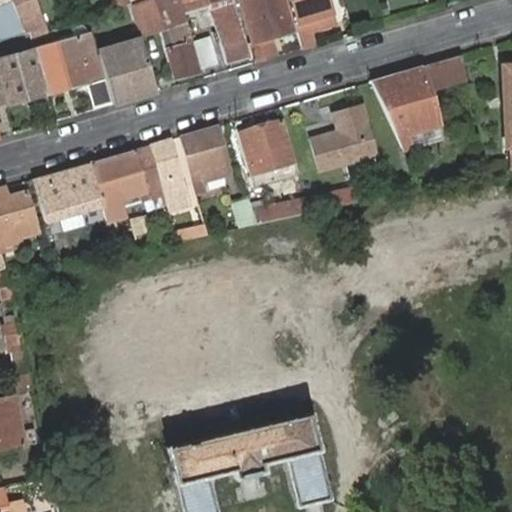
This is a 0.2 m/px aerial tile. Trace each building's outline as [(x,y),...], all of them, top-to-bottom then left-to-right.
[(0,0),(0,45),(25,39),(10,2),(8,0),(0,0)] [(8,0),(10,2),(25,39),(45,33),(31,0),(8,0)] [(147,0),(132,5),(129,6),(139,40),(139,41),(161,34),(167,34),(172,50),(166,52),(175,83),(196,77),(187,46),(191,44),(191,42),(180,6),(178,0),(147,0)] [(178,0),(180,6),(192,2),(194,8),(207,4),(224,67),(247,61),(229,0),(178,0)] [(292,26),(284,0),(237,0),(251,46),(248,48),(253,65),(276,59),(271,41),(294,33),(292,26)] [(325,0),(288,0),(296,24),(292,26),(294,33),(299,52),(315,48),(307,22),(330,15),(325,0)] [(71,38),(73,44),(87,40),(85,33),(71,38)] [(161,34),(166,52),(172,50),(167,34),(161,34)] [(201,39),(191,42),(191,44),(199,69),(211,66),(201,39)] [(73,44),(34,56),(46,96),(99,80),(87,40),(73,44)] [(140,44),(98,57),(106,84),(108,94),(112,106),(155,94),(140,44)] [(0,109),(46,96),(34,56),(0,65),(0,109)] [(369,86),(403,155),(411,153),(406,136),(438,127),(430,96),(444,91),(465,85),(461,59),(369,86)] [(511,66),(503,67),(508,173),(511,171),(511,66)] [(108,94),(106,84),(86,90),(92,112),(112,106),(108,94)] [(317,178),(376,161),(362,109),(330,118),(336,137),(308,145),(317,178)] [(254,189),(298,177),(294,166),(291,167),(279,127),(240,138),(254,189)] [(406,136),(411,153),(442,143),(438,127),(406,136)] [(178,141),(192,189),(228,178),(213,131),(178,141)] [(162,196),(166,209),(192,203),(188,187),(184,188),(170,143),(149,150),(162,196)] [(101,210),(107,229),(125,225),(119,205),(139,200),(141,207),(148,206),(150,215),(166,210),(166,209),(162,196),(149,150),(89,167),(101,210)] [(31,184),(44,226),(101,210),(89,167),(31,184)] [(305,202),(309,216),(358,206),(354,191),(305,202)] [(3,192),(0,192),(0,245),(2,245),(0,238),(0,237),(14,232),(17,241),(35,236),(23,196),(5,201),(3,192)] [(511,208),(509,197),(389,224),(401,277),(511,251),(511,208)] [(250,214),(255,229),(309,216),(305,202),(250,214)] [(220,220),(224,235),(255,229),(250,214),(247,203),(229,208),(232,217),(220,220)] [(179,229),(182,244),(207,239),(202,224),(179,229)] [(0,237),(0,238),(2,245),(17,241),(14,232),(0,237)] [(240,263),(249,303),(346,280),(337,240),(240,263)] [(228,243),(125,266),(133,301),(236,279),(228,243)] [(0,309),(0,311),(11,308),(6,284),(2,275),(0,275),(0,309)] [(0,374),(1,379),(26,373),(11,308),(0,311),(4,327),(0,328),(0,335),(3,349),(8,347),(11,364),(0,366),(0,374)] [(399,315),(425,455),(463,448),(438,308),(399,315)] [(210,312),(130,328),(146,407),(225,391),(210,312)] [(79,321),(40,329),(60,424),(99,416),(79,321)] [(511,373),(495,377),(511,467),(511,373)] [(0,452),(22,448),(12,398),(0,400),(0,452)] [(306,417),(163,449),(177,511),(211,511),(204,478),(228,473),(230,482),(257,476),(256,467),(282,461),(293,511),(327,503),(306,417)] [(72,511),(116,511),(112,492),(70,502),(72,511)] [(0,511),(9,511),(9,508),(3,509),(0,496),(0,511)]
